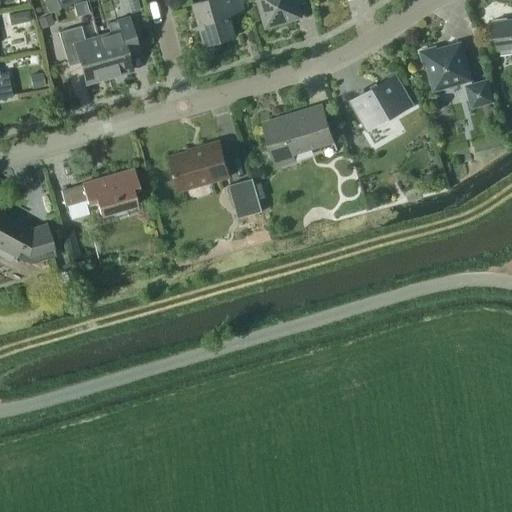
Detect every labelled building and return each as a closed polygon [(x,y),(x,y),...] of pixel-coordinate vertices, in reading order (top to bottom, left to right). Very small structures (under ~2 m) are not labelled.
[(233,5),(243,2),(245,1),(244,0),(199,0),(193,2),(204,41),(205,45),(218,41),(230,37),(230,36),(235,34),(230,16),(229,11),(228,8),(227,6),(233,5)] [(258,0),(267,25),(299,15),(294,0),(258,0)] [(28,10),(18,12),(19,19),(23,21),(30,20),(28,10)] [(54,23),(50,14),(38,19),(41,28),(54,23)] [(128,58),(139,55),(128,16),(106,23),(109,33),(97,37),(108,76),(131,69),(128,58)] [(511,19),(507,20),(507,17),(493,19),(497,49),(511,47),(511,19)] [(85,82),(108,76),(97,37),(85,40),(80,25),(58,31),(67,65),(79,62),(85,82)] [(472,83),(460,42),(437,49),(436,46),(419,51),(424,67),(427,66),(434,90),(464,81),(472,106),(493,100),(487,79),(472,83)] [(0,98),(11,96),(7,71),(0,72),(0,98)] [(32,88),(44,86),(42,73),(29,75),(32,88)] [(412,104),(395,74),(350,100),(368,130),(412,104)] [(335,144),(323,104),(262,123),(276,168),(296,162),(295,157),(335,144)] [(229,176),(219,140),(197,146),(169,156),(179,190),(229,176)] [(99,214),(111,210),(115,214),(123,211),(125,206),(136,203),(132,190),(139,188),(133,169),(60,190),(64,205),(86,199),(87,203),(96,200),(99,214)] [(259,175),(252,177),(228,184),(238,218),(262,211),(259,198),(265,196),(259,175)] [(31,226),(0,209),(0,248),(26,263),(55,255),(46,222),(31,226)] [(89,257),(80,233),(68,237),(77,261),(89,257)]
